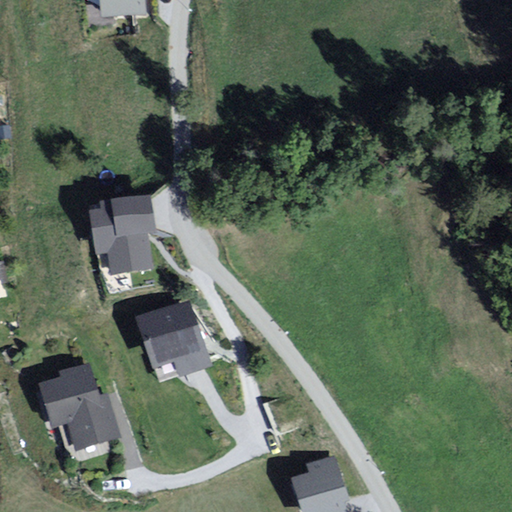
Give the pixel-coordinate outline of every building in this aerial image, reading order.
[(139,0),(103,0),(105,13),(140,10),(139,0)] [(143,202),(96,208),(101,249),(111,247),(114,270),(151,266),(143,202)] [(196,309),(146,325),(167,388),(217,371),(196,309)] [(101,370),(44,388),(59,435),(76,430),(85,458),(125,445),(101,370)] [(334,460),(312,466),(314,474),(297,479),(306,511),(339,511),(344,511),(340,498),(345,497),(334,460)]
